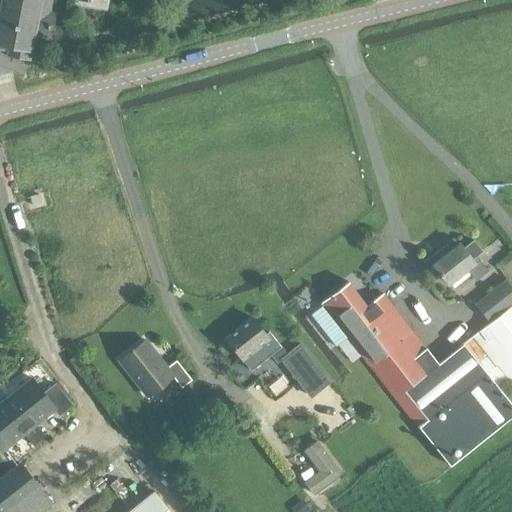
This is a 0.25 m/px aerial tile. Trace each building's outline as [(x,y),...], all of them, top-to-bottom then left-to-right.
[(48,0),(3,0),(2,11),(0,10),(0,41),(12,44),(10,53),(27,56),(31,34),(47,37),(49,29),(50,29),(51,24),(50,24),(51,16),(46,15),(48,0)] [(422,263),(435,279),(439,276),(446,286),(466,270),(475,282),(485,273),(474,258),(480,253),(472,242),(462,250),(458,245),(446,254),(441,249),(422,263)] [(511,304),(511,286),(505,278),(474,303),(489,322),(511,304)] [(426,347),(425,348),(383,294),(367,307),(348,283),(323,303),(451,465),(511,415),(511,404),(463,343),(438,363),(426,347)] [(471,337),(495,367),(511,388),(511,304),(489,322),(471,337)] [(243,360),(244,360),(252,370),(272,354),(277,362),(280,360),(287,354),(268,330),(264,332),(252,317),(226,338),(243,360)] [(178,385),(188,378),(173,358),(164,365),(143,338),(117,358),(144,393),(169,374),(178,385)] [(287,354),(280,360),(311,398),(331,382),(300,342),(287,354)] [(35,380),(0,408),(0,443),(2,446),(21,431),(33,445),(45,435),(34,420),(41,415),(43,418),(55,408),(59,413),(72,404),(56,383),(45,391),(35,380)] [(305,482),(314,494),(341,474),(317,441),(314,443),(312,443),(310,444),(309,445),(307,447),(307,449),(304,451),(319,471),(305,482)] [(0,511),(13,511),(42,489),(20,462),(0,477),(0,511)] [(170,511),(154,491),(127,511),(170,511)] [(301,500),(291,507),(295,511),(306,511),(308,511),(301,500)]
